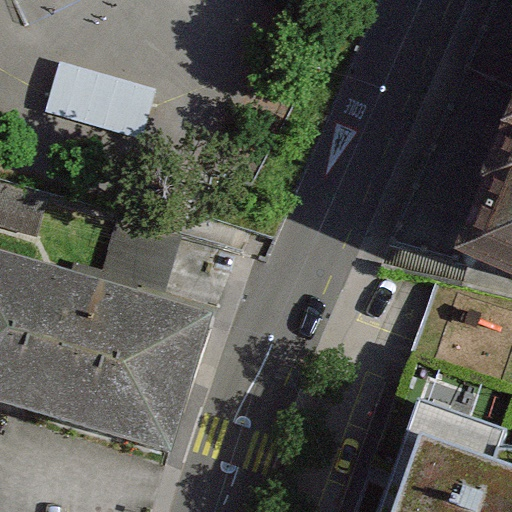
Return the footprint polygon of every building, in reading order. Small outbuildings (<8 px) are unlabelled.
[(67,58),(57,108),(150,126),(160,76),(67,58)] [(511,122),(443,289),(511,318),(511,122)] [(113,263),(90,255),(84,273),(164,301),(184,245),(127,225),(113,263)] [(0,423),(164,473),(206,336),(0,274),(0,423)] [(511,511),(511,470),(498,470),(504,455),(417,423),(383,511),(511,511)]
